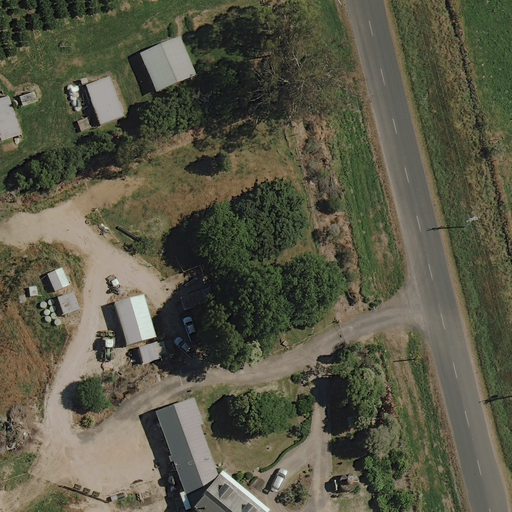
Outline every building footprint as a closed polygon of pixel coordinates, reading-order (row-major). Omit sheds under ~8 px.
[(194,80),(178,41),(139,58),(155,96),(194,80)] [(123,119),(108,81),(84,90),(99,129),(123,119)] [(0,141),(17,136),(4,97),(0,98),(0,141)] [(69,288),(61,270),(46,277),(53,294),(69,288)] [(176,299),(183,316),(214,303),(212,298),(220,295),(216,283),(176,299)] [(107,287),(80,298),(85,310),(112,300),(107,287)] [(78,313),(72,296),(56,301),(62,319),(78,313)] [(153,341),(141,299),(113,308),(125,349),(153,341)] [(165,361),(161,345),(137,351),(141,367),(165,361)] [(221,473),(216,478),(198,430),(203,428),(193,398),(152,413),(182,494),(177,496),(183,511),(267,511),(268,511),(221,473)]
